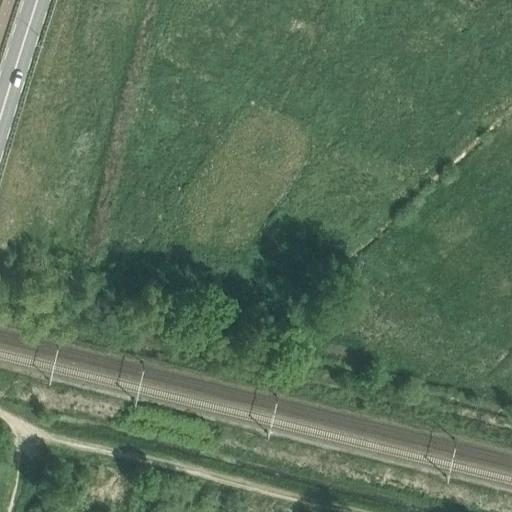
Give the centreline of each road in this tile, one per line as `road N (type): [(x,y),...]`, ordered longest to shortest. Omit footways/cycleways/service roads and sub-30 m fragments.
road 1 (track): [(23,428),(355,511)]
road 2 (secondary): [(0,126),(39,0)]
